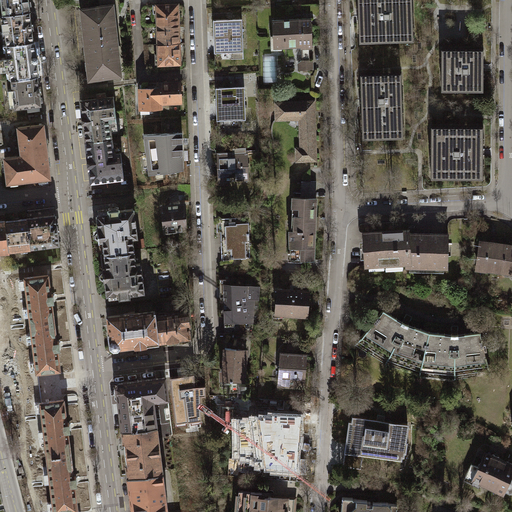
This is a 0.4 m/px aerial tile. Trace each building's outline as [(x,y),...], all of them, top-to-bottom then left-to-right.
[(1,0),(4,13),(30,10),(28,0),(1,0)] [(411,0),(357,0),(359,43),(413,41),(411,0)] [(157,25),(178,24),(177,3),(152,4),(152,13),(157,12),(157,25)] [(82,8),(86,44),(100,42),(99,37),(115,36),(112,16),(114,16),(113,5),(82,8)] [(6,30),(7,43),(34,40),(30,10),(4,13),(4,21),(2,21),(4,30),(6,30)] [(301,45),(309,45),(312,45),(311,19),(272,21),(274,47),(301,45)] [(242,20),(213,21),(215,52),(243,51),(242,20)] [(158,43),(178,43),(178,24),(157,25),(158,43)] [(86,44),(89,77),(120,74),(119,64),(118,65),(115,36),(99,37),(100,42),(86,44)] [(0,64),(10,64),(11,78),(37,75),(36,60),(38,59),(38,57),(38,55),(36,54),(34,40),(7,43),(9,56),(0,56),(0,64)] [(172,64),(175,65),(180,63),(181,60),(179,56),(178,43),(158,43),(159,64),(172,64)] [(309,45),(301,45),(302,60),(298,63),(299,69),(312,69),(312,60),(310,60),(309,45)] [(483,49),(441,49),(441,91),(483,91),(483,49)] [(401,73),(360,74),(362,138),(403,137),(401,73)] [(41,103),(37,75),(11,78),(13,87),(7,88),(8,97),(13,97),(14,107),(41,103)] [(160,108),(159,87),(154,87),(154,82),(141,82),(141,88),(138,88),(139,109),(160,108)] [(159,87),(160,108),(169,108),(168,103),(181,102),(180,82),(159,82),(159,87)] [(242,86),(213,87),(215,120),(244,119),(242,86)] [(81,100),(86,140),(110,137),(108,120),(116,119),(113,96),(81,100)] [(316,160),(314,101),(275,102),(276,119),(299,118),(300,148),(295,148),(296,160),(316,160)] [(41,124),(16,127),(19,155),(2,157),(5,182),(48,177),(41,124)] [(483,126),(430,126),(430,178),(482,178),(483,126)] [(181,133),(144,134),(147,174),(184,169),(181,133)] [(112,154),(110,137),(86,140),(91,181),(124,176),(121,153),(112,154)] [(245,153),(216,154),(217,178),(225,178),(225,179),(246,179),(246,177),(245,153)] [(301,181),(300,197),(315,198),(316,181),(301,181)] [(316,198),(315,198),(300,197),(293,197),(292,230),(289,230),(290,259),(313,260),(316,198)] [(185,204),(161,206),(164,230),(184,228),(185,204)] [(136,235),(133,208),(118,210),(118,206),(108,207),(108,209),(97,211),(99,226),(97,227),(97,230),(94,233),(94,236),(98,238),(99,241),(104,240),(105,254),(133,250),(131,236),(136,235)] [(52,215),(25,218),(29,247),(57,244),(54,224),(52,215)] [(247,216),(218,217),(220,258),(248,257),(247,216)] [(7,250),(29,247),(25,218),(4,221),(7,250)] [(447,268),(448,233),(415,233),(414,230),(364,233),(366,265),(407,262),(407,267),(447,268)] [(511,247),(480,243),(477,266),(486,267),(486,269),(511,272),(511,247)] [(135,263),(133,250),(105,254),(107,266),(102,267),(102,270),(99,272),(99,277),(103,279),(103,280),(105,280),(107,297),(130,295),(129,291),(143,290),(140,263),(135,263)] [(23,278),(29,325),(51,322),(49,303),(52,302),(51,298),(51,294),(48,294),(45,275),(23,278)] [(223,296),(224,317),(224,325),(234,326),(235,321),(240,322),(241,322),(253,323),(257,322),(260,288),(253,288),(253,285),(230,283),(229,279),(219,278),(220,296),(223,296)] [(298,281),(297,290),(309,290),(311,291),(312,282),(298,281)] [(307,315),(309,290),(297,290),(278,288),(276,320),(283,320),(284,314),(307,315)] [(419,375),(429,331),(405,322),(384,308),(355,344),(386,363),(419,375)] [(117,346),(157,341),(154,316),(154,310),(107,317),(111,339),(108,341),(109,346),(111,348),(116,348),(117,346)] [(187,312),(154,316),(157,341),(189,337),(188,325),(189,325),(187,312)] [(240,322),(240,316),(224,317),(224,325),(225,333),(241,334),(241,322),(240,322)] [(54,341),(51,322),(29,325),(35,371),(57,368),(55,349),(57,349),(57,345),(56,341),(54,341)] [(429,331),(419,375),(455,380),(491,375),(485,349),(488,348),(486,343),(483,343),(480,330),(453,334),(429,331)] [(289,344),(288,353),(302,354),(303,345),(289,344)] [(246,349),(225,348),(223,379),(231,380),(231,381),(245,382),(246,349)] [(306,355),(302,354),(288,353),(281,353),(279,383),(304,385),(306,355)] [(195,376),(170,380),(176,425),(201,422),(201,398),(206,398),(206,388),(197,388),(195,376)] [(156,379),(120,382),(116,386),(123,429),(156,425),(153,398),(158,398),(156,379)] [(39,403),(46,457),(68,454),(65,431),(68,431),(67,427),(67,423),(64,423),(61,400),(39,403)] [(298,472),(302,418),(273,416),(273,418),(260,418),(259,420),(250,420),(249,421),(233,420),(235,457),(244,458),(244,461),(255,462),(255,465),(266,465),(266,469),(298,472)] [(354,416),(350,445),(353,446),(352,447),(359,448),(360,447),(364,448),(402,453),(402,449),(404,449),(406,442),(404,442),(406,424),(354,416)] [(156,425),(123,429),(128,475),(161,470),(156,425)] [(361,468),(364,448),(360,447),(359,448),(352,447),(353,446),(350,445),(348,445),(345,466),(361,468)] [(471,463),(464,479),(479,486),(481,481),(511,495),(511,463),(485,452),(479,466),(471,463)] [(70,476),(68,454),(46,457),(52,510),(75,507),(72,484),(74,484),(74,480),(73,476),(70,476)] [(166,511),(161,470),(128,475),(132,511),(166,511)] [(251,496),(243,495),(240,511),(239,511),(238,511),(293,511),(295,499),(261,495),(261,491),(251,490),(251,496)] [(352,497),(342,497),(340,511),(396,511),(397,505),(388,504),(389,502),(367,501),(367,499),(352,499),(352,497)]
